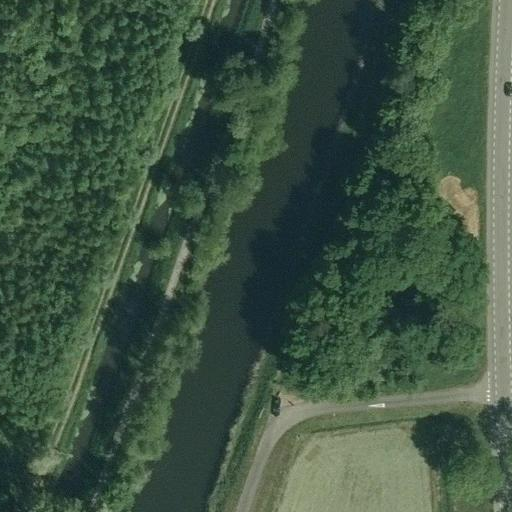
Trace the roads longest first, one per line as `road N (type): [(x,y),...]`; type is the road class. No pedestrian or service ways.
road 1 (track): [(25,511),(210,0)]
road 2 (tertiary): [(502,392),(508,0)]
road 3 (unclassified): [(242,511),(274,427),(297,412),(502,392)]
road 4 (tertiary): [(509,511),(502,392)]
